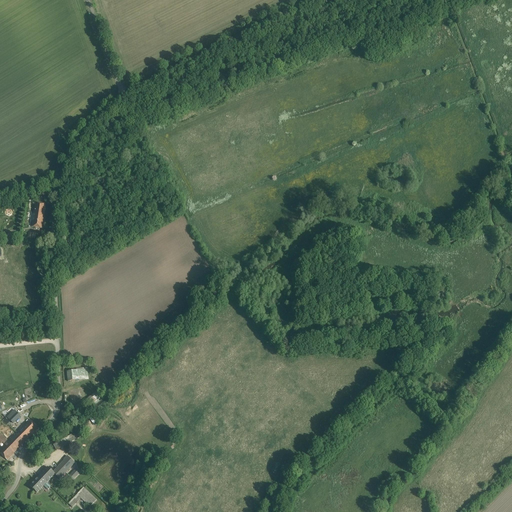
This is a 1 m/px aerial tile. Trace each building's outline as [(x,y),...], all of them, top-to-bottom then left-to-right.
[(46,203),(41,203),(34,202),(31,227),(43,228),(46,203)] [(4,234),(5,241),(15,240),(15,233),(8,234),(4,234)] [(87,369),(72,371),(67,371),(68,381),(88,379),(87,369)] [(7,417),(13,423),(20,416),(14,410),(7,417)] [(16,433),(25,442),(38,429),(29,420),(16,433)] [(25,442),(16,433),(8,442),(0,433),(0,444),(2,442),(5,445),(0,450),(0,453),(7,460),(25,442)] [(57,450),(67,444),(65,441),(55,446),(57,450)] [(48,467),(40,476),(47,483),(55,474),(60,479),(75,463),(68,456),(53,472),(48,467)] [(69,476),(73,479),(76,476),(77,475),(78,474),(77,473),(76,472),(75,471),(74,472),(74,471),(71,474),(69,476)] [(47,483),(40,476),(30,486),(37,493),(44,486),(48,490),(51,487),(47,483)] [(83,488),(77,494),(68,504),(72,508),(81,498),(90,507),(96,500),(83,488)]
